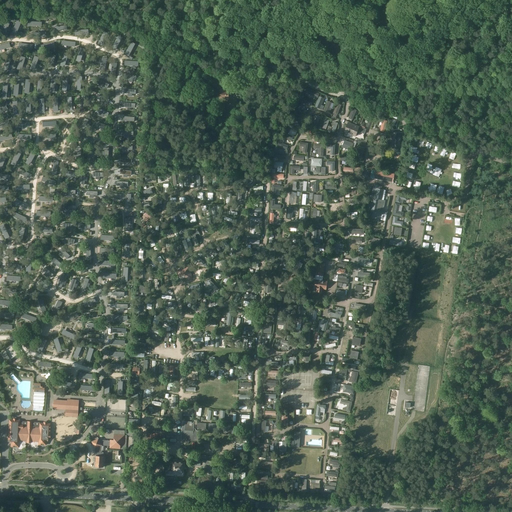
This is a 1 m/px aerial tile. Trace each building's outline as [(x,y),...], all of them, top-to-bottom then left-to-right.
[(16,36),(21,23),(17,21),(11,34),(16,36)] [(0,35),(4,37),(10,24),(5,22),(0,34),(0,35)] [(104,32),(98,44),(102,46),(109,34),(104,32)] [(118,35),(112,48),(116,50),(123,38),(118,35)] [(132,42),(125,55),(129,57),(136,45),(132,42)] [(81,62),(85,48),(80,47),(77,60),(81,62)] [(66,66),(70,52),(65,51),(61,65),(66,66)] [(52,68),(56,54),(51,53),(47,67),(52,68)] [(22,70),(26,56),(21,55),(17,69),(22,70)] [(35,70),(39,56),(35,55),(31,68),(35,70)] [(7,71),(11,57),(7,56),(3,70),(7,71)] [(98,79),(96,83),(106,88),(108,84),(98,79)] [(308,88),(306,92),(317,97),(319,93),(308,88)] [(100,94),(98,98),(108,102),(110,98),(100,94)] [(301,97),(297,105),(301,107),(303,103),(308,106),(310,102),(301,97)] [(6,104),(0,106),(0,112),(8,108),(6,104)] [(99,107),(97,111),(107,116),(109,112),(99,107)] [(352,120),(356,110),(352,109),(348,118),(352,120)] [(91,118),(87,116),(82,126),(86,128),(91,118)] [(100,122),(98,126),(108,130),(110,126),(100,122)] [(344,132),(355,136),(357,133),(358,133),(358,132),(364,134),(366,129),(359,126),(359,127),(348,122),(344,132)] [(286,128),(282,135),(291,139),(293,136),(288,134),(289,130),(286,128)] [(401,152),(401,133),(391,133),(391,149),(397,149),(397,152),(401,152)] [(280,138),(277,145),(287,149),(288,145),(282,143),(284,139),(280,138)] [(345,140),(342,146),(351,150),(353,143),(345,140)] [(323,144),(314,144),(314,148),(319,148),(318,156),(323,156),(323,144)] [(335,145),(327,144),(327,148),(331,148),(330,154),(334,154),(335,145)] [(362,155),(364,148),(357,145),(355,153),(362,155)] [(16,150),(11,164),(16,165),(20,152),(16,150)] [(32,150),(26,162),(30,164),(37,152),(32,150)] [(312,157),(311,165),(321,166),(322,158),(312,157)] [(33,173),(20,168),(18,172),(31,178),(33,173)] [(376,170),(374,179),(393,182),(394,174),(376,170)] [(56,181),(43,175),(41,179),(54,185),(56,181)] [(213,179),(212,185),(221,186),(222,178),(219,178),(219,179),(213,179)] [(272,184),(271,194),(275,194),(276,189),(280,189),(280,185),(272,184)] [(142,191),(144,197),(153,194),(151,188),(142,191)] [(366,220),(370,221),(370,218),(386,221),(388,212),(383,211),(385,200),(382,200),(384,190),(373,188),(372,191),(375,191),(374,195),(371,195),(371,198),(373,199),(372,204),(369,203),(369,207),(372,207),(370,214),(367,213),(366,220)] [(398,193),(396,201),(400,202),(401,198),(407,200),(408,196),(398,193)] [(29,204),(16,198),(14,203),(27,208),(29,204)] [(271,200),(270,208),(280,208),(281,204),(274,204),(275,200),(271,200)] [(395,203),(393,214),(403,216),(403,212),(398,211),(400,204),(395,203)] [(8,207),(0,211),(0,217),(10,211),(8,207)] [(144,216),(142,217),(146,221),(147,220),(152,217),(153,216),(148,210),(145,213),(145,214),(146,214),(144,216)] [(28,218),(15,212),(13,216),(26,222),(28,218)] [(398,216),(394,216),(392,224),(402,226),(403,221),(397,220),(398,216)] [(10,237),(4,224),(0,225),(0,226),(6,239),(10,237)] [(395,227),(394,234),(401,235),(402,228),(395,227)] [(373,237),(371,244),(379,245),(380,238),(373,237)] [(49,246),(36,241),(34,246),(47,251),(49,246)] [(334,241),(332,249),(341,251),(342,247),(337,246),(337,242),(334,241)] [(209,250),(204,255),(206,258),(211,253),(215,257),(217,254),(209,246),(207,248),(209,250)] [(63,247),(60,251),(68,258),(71,255),(63,247)] [(237,250),(231,252),(233,256),(242,252),(241,248),(239,249),(239,248),(237,249),(237,250)] [(54,256),(51,259),(59,267),(62,264),(54,256)] [(197,256),(195,258),(199,262),(198,263),(200,264),(201,263),(202,265),(204,262),(197,256)] [(297,258),(292,269),(298,272),(302,264),(299,263),(301,260),(297,258)] [(323,276),(325,263),(318,262),(316,275),(323,276)] [(364,265),(356,264),(356,268),(360,269),(358,277),(363,277),(364,265)] [(54,274),(45,267),(42,271),(51,278),(54,274)] [(189,267),(177,270),(179,276),(186,280),(193,278),(189,267)] [(65,278),(61,276),(57,286),(62,288),(65,278)] [(89,280),(85,278),(81,288),(85,290),(89,280)] [(42,279),(39,282),(47,290),(50,287),(42,279)] [(77,280),(73,279),(69,289),(73,291),(77,280)] [(315,279),(314,288),(317,288),(316,292),(322,293),(322,289),(326,290),(327,281),(315,279)] [(356,284),(355,292),(362,293),(363,285),(356,284)] [(142,290),(142,288),(139,288),(139,297),(150,297),(150,290),(142,290)] [(345,291),(337,290),(336,297),(344,299),(345,291)] [(46,311),(42,298),(37,300),(42,313),(46,311)] [(84,302),(86,306),(96,302),(94,298),(84,302)] [(58,299),(52,312),(57,314),(63,301),(58,299)] [(264,305),(263,317),(273,317),(273,313),(268,312),(268,306),(264,305)] [(339,306),(332,305),(331,312),(343,315),(344,312),(338,311),(339,306)] [(37,317),(23,312),(22,317),(35,322),(37,317)] [(76,312),(63,318),(65,322),(78,316),(76,312)] [(294,318),(292,328),(296,329),(297,323),(301,324),(302,319),(294,318)] [(288,322),(278,320),(277,324),(284,325),(283,329),(287,329),(288,322)] [(355,323),(347,321),(346,325),(351,326),(350,327),(352,327),(352,331),(354,331),(355,326),(354,326),(355,323)] [(198,331),(198,323),(187,323),(187,326),(194,327),(194,331),(198,331)] [(77,334),(63,329),(62,334),(75,339),(77,334)] [(35,330),(22,335),(24,340),(37,335),(35,330)] [(354,337),(352,344),(360,346),(361,338),(354,337)] [(42,338),(36,351),(41,353),(46,340),(42,338)] [(63,352),(59,338),(54,340),(59,353),(63,352)] [(232,342),(236,343),(236,348),(239,348),(241,340),(233,339),(232,342)] [(78,343),(73,357),(78,358),(83,345),(78,343)] [(11,362),(19,357),(11,345),(3,350),(4,350),(0,352),(0,353),(5,361),(9,359),(11,362)] [(89,347),(85,361),(90,362),(94,349),(89,347)] [(351,350),(350,358),(357,359),(359,351),(351,350)] [(324,364),(333,365),(334,362),(329,361),(330,355),(326,355),(325,361),(324,364)] [(167,366),(159,365),(158,373),(166,374),(167,366)] [(340,366),(339,373),(346,375),(347,367),(340,366)] [(140,370),(137,369),(137,368),(133,368),(132,377),(134,378),(135,374),(139,375),(140,370)] [(239,379),(247,375),(245,370),(237,375),(239,379)] [(40,388),(40,383),(33,383),(32,392),(34,392),(33,406),(33,410),(42,411),(43,406),(44,392),(44,388),(40,388)] [(344,384),(343,392),(353,394),(355,386),(344,384)] [(352,401),(341,399),(340,403),(347,405),(346,410),(350,411),(352,401)] [(66,416),(77,417),(78,401),(74,400),(74,401),(55,400),(54,404),(52,404),(52,406),(54,406),(54,408),(66,409),(66,416)] [(325,409),(325,405),(317,404),(315,416),(320,417),(321,409),(325,409)] [(18,447),(18,441),(19,424),(19,420),(9,420),(8,439),(9,439),(9,443),(11,443),(11,447),(18,447)] [(39,425),(38,442),(38,445),(45,445),(45,441),(47,441),(47,438),(49,438),(50,424),(39,423),(39,425)] [(198,441),(199,430),(193,430),(193,423),(188,423),(188,424),(185,424),(184,440),(198,441)] [(38,442),(39,425),(19,424),(18,441),(38,442)] [(149,432),(172,433),(173,428),(168,428),(168,425),(153,425),(153,427),(149,426),(149,432)] [(293,446),(293,447),(299,447),(300,432),(294,432),(294,441),(291,440),(291,446),(293,446)] [(125,435),(114,434),(114,440),(110,440),(110,448),(120,449),(120,443),(124,443),(125,435)] [(138,449),(139,437),(129,437),(128,452),(138,453),(138,452),(140,452),(140,449),(138,449)] [(344,439),(334,437),(333,442),(339,442),(339,445),(343,446),(344,439)] [(96,451),(97,451),(97,453),(96,453),(95,467),(103,467),(104,456),(100,456),(101,448),(102,448),(102,446),(98,439),(92,442),(95,448),(97,448),(97,449),(96,449),(96,451)] [(237,450),(237,453),(246,453),(246,442),(242,442),(242,450),(237,450)] [(269,444),(264,444),(264,449),(256,449),(256,456),(268,456),(269,444)] [(182,472),(183,461),(174,460),(173,471),(174,471),(175,472),(176,472),(177,472),(182,472)] [(203,461),(203,466),(208,466),(208,468),(207,468),(207,470),(207,474),(214,475),(215,462),(203,461)] [(266,481),(257,480),(256,491),(260,492),(261,485),(266,485),(266,481)] [(311,483),(311,493),(315,493),(315,488),(320,488),(320,483),(311,483)]
